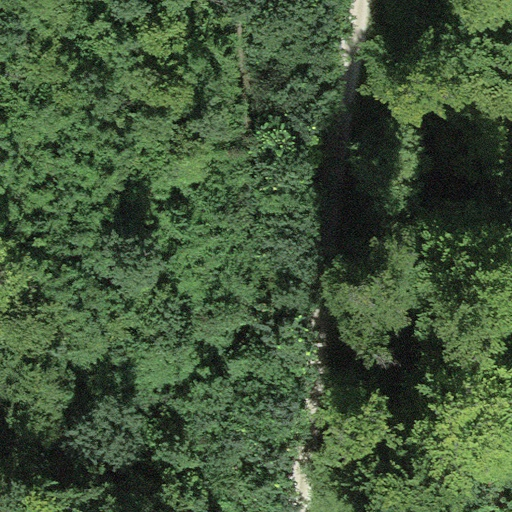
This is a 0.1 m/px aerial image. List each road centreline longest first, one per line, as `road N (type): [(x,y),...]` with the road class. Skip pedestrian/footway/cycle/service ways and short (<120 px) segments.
road 1 (track): [(357,0),(300,511)]
road 2 (track): [(242,0),(251,194),(234,511)]
